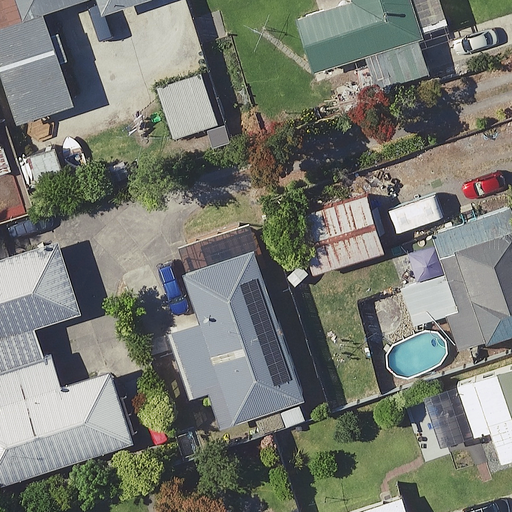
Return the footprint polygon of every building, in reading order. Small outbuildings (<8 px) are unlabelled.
[(0,0),(0,100),(6,119),(67,100),(55,58),(61,56),(52,25),(39,28),(32,6),(51,0),(89,0),(92,7),(115,0),(0,0)] [(326,0),(287,13),(305,66),(348,52),(359,87),(415,69),(406,41),(439,30),(429,0),(326,0)] [(210,121),(193,70),(149,84),(165,135),(210,121)] [(53,174),(44,145),(8,157),(18,186),(53,174)] [(373,246),(353,184),(284,207),(304,268),(373,246)] [(511,224),(505,227),(497,203),(423,227),(436,267),(392,281),(404,319),(438,308),(449,342),(511,321),(511,224)] [(129,255),(168,391),(192,384),(204,424),(241,413),(247,431),(299,416),(243,222),(129,255)] [(0,475),(124,437),(104,370),(50,386),(30,321),(70,309),(47,233),(0,247),(0,475)] [(511,450),(511,357),(468,370),(494,456),(511,450)] [(473,428),(456,376),(420,388),(438,440),(473,428)] [(396,511),(391,494),(334,511),(396,511)]
